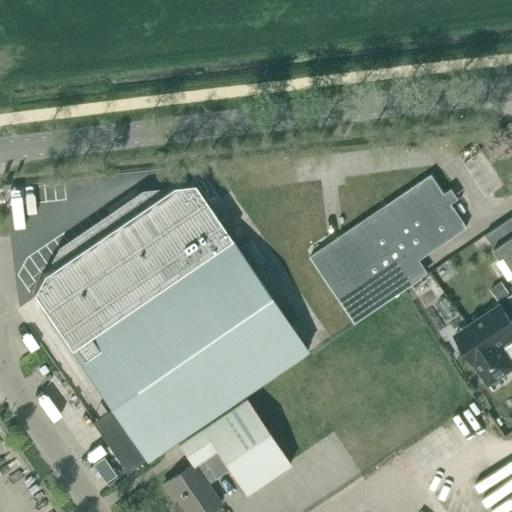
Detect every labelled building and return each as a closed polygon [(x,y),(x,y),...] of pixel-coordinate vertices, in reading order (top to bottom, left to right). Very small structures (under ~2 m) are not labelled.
[(335,239),(310,256),(355,324),(406,289),(421,279),(421,278),(429,273),(419,259),(466,227),(431,174),(335,239)] [(43,276),(33,294),(147,460),(242,395),(308,349),(193,184),(172,186),(43,276)] [(511,218),(487,235),(511,271),(511,218)] [(500,280),(488,288),(496,299),(508,291),(500,280)] [(455,335),(466,352),(488,385),(511,368),(511,362),(500,346),(511,337),(511,323),(499,305),(455,335)] [(177,444),(192,465),(201,458),(207,467),(203,469),(211,481),(228,470),(245,495),(290,465),(289,462),(246,399),(177,444)] [(111,450),(97,460),(112,482),(126,472),(111,450)] [(201,458),(192,465),(163,484),(173,500),(176,498),(185,511),(208,511),(219,505),(206,485),(211,481),(203,469),(207,467),(201,458)]
